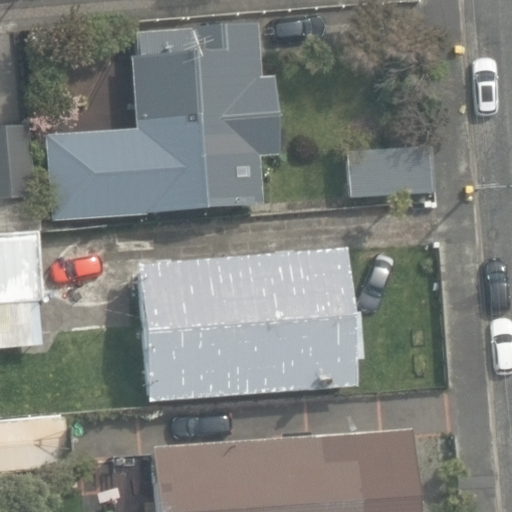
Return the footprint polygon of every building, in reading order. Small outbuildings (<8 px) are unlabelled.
[(256,79),(251,25),(132,34),(133,57),(126,58),(132,131),(39,138),(46,224),(257,207),(253,159),(274,157),(267,78),(256,79)] [(0,232),(40,230),(37,196),(33,196),(27,126),(0,128),(0,232)] [(343,154),(347,200),(433,193),(429,148),(343,154)] [(34,326),(32,303),(38,303),(33,235),(0,237),(0,351),(15,351),(13,327),(34,326)] [(131,264),(141,405),(352,389),(350,363),(357,363),(353,313),(345,314),(340,248),(131,264)] [(0,421),(0,472),(66,467),(62,417),(0,421)] [(152,511),(410,511),(406,431),(149,448),(152,511)]
